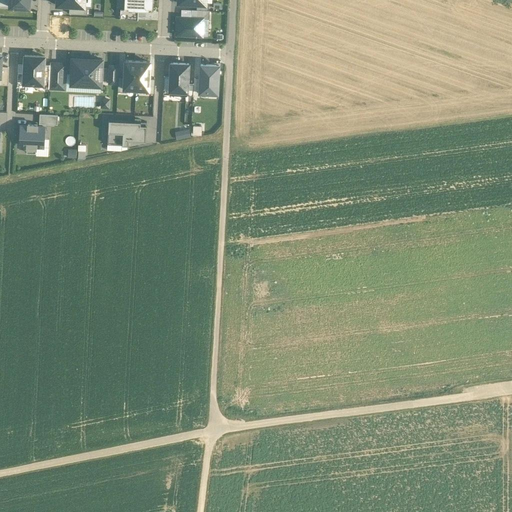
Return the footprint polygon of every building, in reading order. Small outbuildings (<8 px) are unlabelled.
[(30,0),(8,0),(8,7),(30,9),(30,0)] [(124,0),(124,8),(124,10),(138,11),(152,11),(151,0),(124,0)] [(87,7),(84,6),(84,7),(69,7),(69,14),(87,15),(87,7)] [(124,10),(124,8),(120,8),(119,19),(138,20),(138,11),(124,10)] [(203,19),(203,20),(209,20),(209,11),(208,11),(196,11),(191,10),(191,18),(203,19)] [(191,18),(177,17),(176,36),(202,37),(203,20),(203,19),(191,18)] [(23,85),(42,85),(43,65),(44,56),(24,55),(24,73),(23,85)] [(102,59),(72,58),(71,65),(71,73),(71,84),(101,85),(102,59)] [(124,60),(123,78),(123,89),(147,90),(149,90),(150,80),(151,61),(124,60)] [(71,73),(71,65),(65,65),(65,64),(50,63),(50,65),(49,89),(65,90),(66,73),(71,73)] [(189,64),(170,63),(169,77),(169,95),(187,96),(188,84),(189,64)] [(200,65),(199,79),(199,92),(217,93),(218,66),(200,65)] [(117,66),(109,66),(108,83),(116,84),(117,66)] [(0,84),(7,85),(8,67),(0,67),(0,73),(0,84)] [(39,124),(57,125),(57,115),(39,115),(39,124)] [(107,144),(122,145),(128,145),(128,140),(145,141),(146,127),(146,122),(109,120),(107,144)] [(36,147),(43,147),(44,127),(37,127),(37,125),(27,125),(27,126),(21,125),(19,146),(26,146),(26,148),(36,149),(36,147)] [(189,136),(188,130),(175,132),(176,139),(189,136)] [(80,143),(80,150),(73,150),(73,156),(88,157),(88,144),(80,143)]
